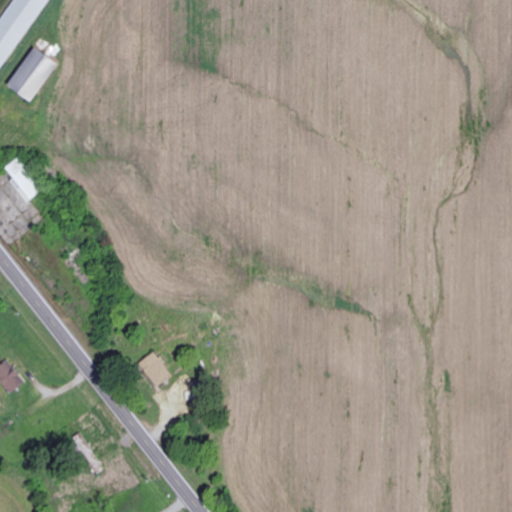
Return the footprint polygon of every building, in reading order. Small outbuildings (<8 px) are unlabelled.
[(21,0),(0,33),(0,86),(55,0),(21,0)] [(34,104),(60,65),(36,49),(10,87),(34,104)] [(6,170),(29,204),(47,191),(24,158),(6,170)] [(140,364),(159,388),(175,376),(156,352),(140,364)] [(0,379),(12,394),(27,383),(9,361),(0,367),(0,379)]
